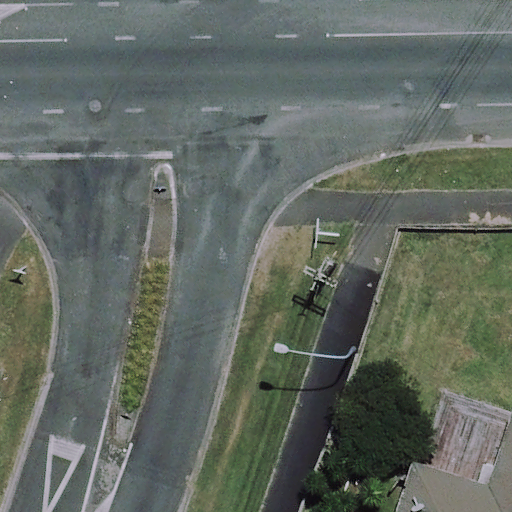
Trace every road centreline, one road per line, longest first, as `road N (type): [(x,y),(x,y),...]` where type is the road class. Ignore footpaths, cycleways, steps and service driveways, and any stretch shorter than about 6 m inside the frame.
road 1 (residential): [(177,22),(168,230),(134,379),(91,511)]
road 2 (secondary): [(177,22),(0,26)]
road 3 (secondary): [(511,14),(340,18)]
road 4 (secondary): [(340,18),(177,22)]
